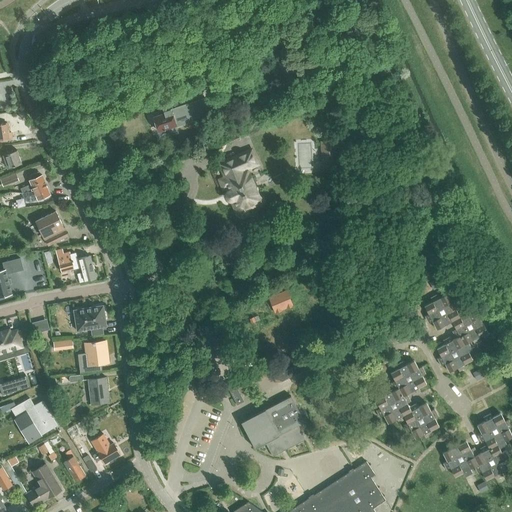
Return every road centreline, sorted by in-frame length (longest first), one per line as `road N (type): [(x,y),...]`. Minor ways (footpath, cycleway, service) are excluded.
road 1 (unclassified): [(115,283),(20,73),(31,27),(74,0)]
road 2 (unclassified): [(138,464),(115,283)]
road 3 (unknown): [(177,481),(174,470),(202,403),(222,395),(225,417)]
